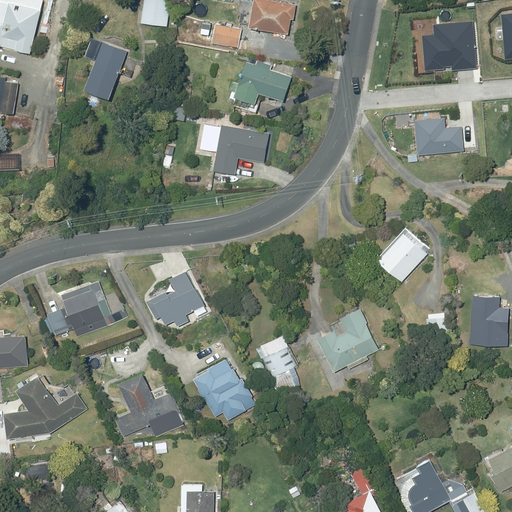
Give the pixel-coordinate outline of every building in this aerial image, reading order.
[(0,0),(0,43),(30,50),(41,0),(0,0)] [(143,0),(141,21),(167,25),(170,0),(143,0)] [(296,2),(282,0),(252,0),(248,24),(288,32),(290,17),(293,17),(296,2)] [(209,33),(211,22),(202,20),(200,32),(209,33)] [(241,27),(216,22),(212,41),(238,46),(241,27)] [(47,24),(39,23),(38,30),(45,32),(47,24)] [(101,40),(84,86),(108,96),(126,49),(101,40)] [(208,47),(205,58),(214,60),(216,49),(208,47)] [(1,65),(13,71),(15,66),(4,59),(1,65)] [(270,68),(271,64),(256,59),(255,63),(245,60),(234,94),(254,101),(258,90),(283,98),(291,74),(270,68)] [(36,67),(26,72),(28,77),(38,72),(36,67)] [(10,79),(6,109),(20,111),(24,80),(10,79)] [(231,81),(229,89),(235,90),(237,83),(231,81)] [(221,123),(213,168),(235,172),(237,156),(263,160),(268,131),(221,123)] [(164,162),(163,169),(173,171),(174,163),(164,162)] [(401,229),(376,257),(401,281),(427,252),(401,229)] [(173,284),(145,296),(158,326),(175,319),(177,325),(190,319),(187,312),(206,303),(189,265),(169,274),(173,284)] [(65,298),(62,299),(77,336),(107,325),(104,316),(111,314),(106,300),(98,303),(92,287),(78,292),(76,288),(63,292),(65,298)] [(472,293),(470,342),(507,343),(509,306),(499,305),(500,294),(472,293)] [(69,329),(61,308),(47,313),(55,334),(69,329)] [(365,321),(367,320),(361,309),(342,319),(347,329),(337,334),(333,327),(316,336),(333,370),(347,363),(349,367),(368,357),(367,355),(379,348),(365,321)] [(447,315),(426,317),(428,336),(449,335),(447,315)] [(25,333),(0,334),(0,366),(27,365),(25,333)] [(295,365),(298,364),(289,344),(262,356),(276,387),(300,377),(295,365)] [(233,353),(194,373),(215,414),(222,410),(226,417),(257,401),(233,353)] [(143,370),(120,379),(132,408),(116,414),(124,433),(159,419),(162,427),(174,423),(170,414),(183,409),(171,380),(151,389),(143,370)] [(15,387),(28,408),(4,410),(6,436),(49,432),(87,407),(77,391),(58,403),(37,373),(15,387)] [(166,428),(150,430),(151,438),(167,435),(166,428)] [(102,432),(94,433),(96,443),(104,442),(102,432)] [(166,441),(156,442),(156,452),(167,451),(166,441)] [(493,467),(490,469),(501,490),(511,484),(511,443),(487,456),(493,467)] [(416,464),(420,470),(412,474),(415,481),(414,482),(412,483),(411,484),(410,486),(409,487),(408,490),(408,492),(408,494),(409,496),(412,502),(410,503),(414,511),(424,511),(451,498),(430,457),(416,464)] [(353,469),(360,466),(356,458),(349,462),(353,469)] [(31,479),(44,478),(47,476),(49,474),(50,470),(49,467),(46,464),(43,463),(30,464),(28,466),(26,469),(26,472),(26,476),(29,478),(31,479)] [(349,507),(338,511),(381,511),(371,493),(378,489),(365,464),(351,471),(362,493),(346,501),(349,507)] [(314,493),(321,490),(317,483),(311,486),(314,493)] [(213,511),(214,490),(187,489),(186,511),(213,511)] [(464,497),(471,511),(481,511),(485,510),(475,492),(464,497)]
